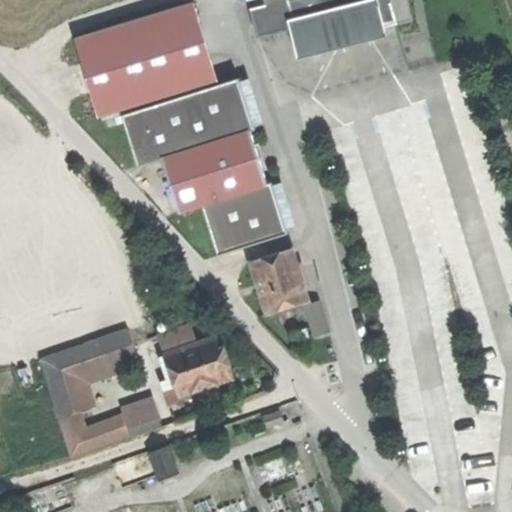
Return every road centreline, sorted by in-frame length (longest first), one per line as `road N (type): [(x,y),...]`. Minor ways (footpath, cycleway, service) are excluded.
road 1 (residential): [(304,385),(0,58)]
road 2 (residential): [(287,128),(376,460)]
road 3 (residential): [(304,385),(14,488)]
